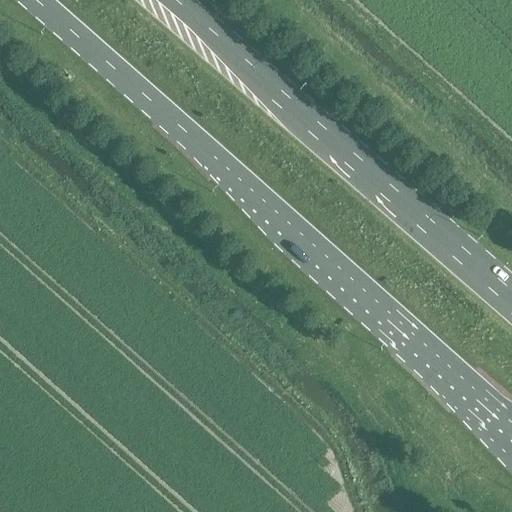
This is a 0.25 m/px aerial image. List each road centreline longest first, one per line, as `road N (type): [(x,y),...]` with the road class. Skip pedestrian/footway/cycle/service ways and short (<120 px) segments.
road 1 (primary): [(38,0),(511,423)]
road 2 (primary): [(511,294),(175,0)]
